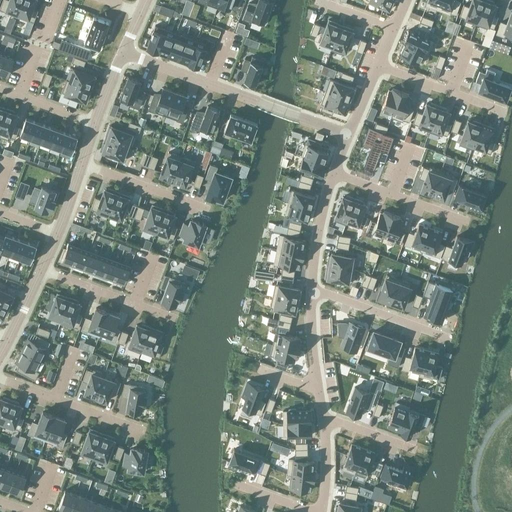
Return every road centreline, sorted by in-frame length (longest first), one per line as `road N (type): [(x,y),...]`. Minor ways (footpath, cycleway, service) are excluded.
road 1 (residential): [(345,134),(124,52)]
road 2 (residential): [(146,432),(0,377)]
road 3 (residential): [(471,223),(330,171)]
road 4 (residential): [(447,337),(305,288)]
road 5 (residential): [(173,317),(41,269)]
road 6 (residential): [(208,210),(82,163)]
road 7 (residential): [(500,109),(377,64)]
road 8 (residential): [(305,288),(312,226),(330,171)]
